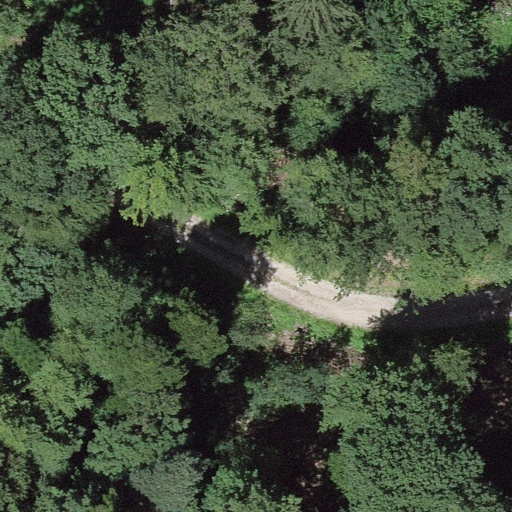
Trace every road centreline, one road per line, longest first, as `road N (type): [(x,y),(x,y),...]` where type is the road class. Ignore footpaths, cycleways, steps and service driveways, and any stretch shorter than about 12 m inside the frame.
road 1 (track): [(511,302),(410,314),(338,302),(228,257),(0,117)]
road 2 (track): [(201,242),(269,187),(511,94)]
